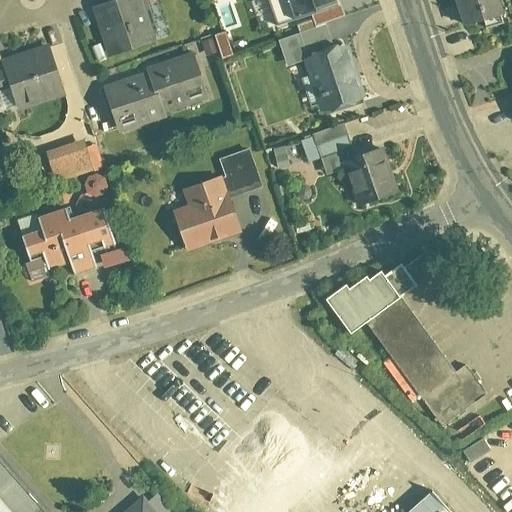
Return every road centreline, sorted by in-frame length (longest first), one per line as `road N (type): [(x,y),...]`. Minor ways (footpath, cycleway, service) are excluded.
road 1 (unclassified): [(0,370),(484,200)]
road 2 (tertiary): [(484,200),(412,0)]
